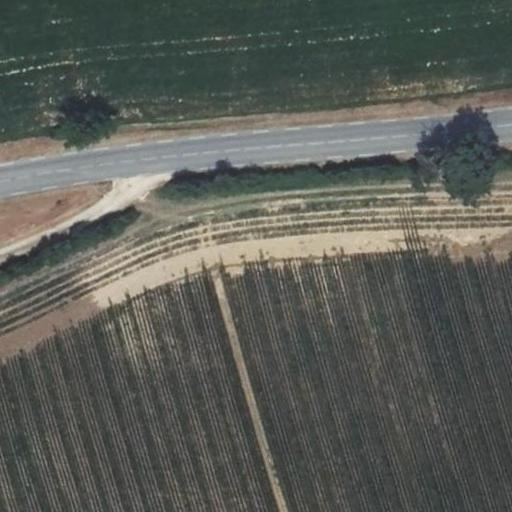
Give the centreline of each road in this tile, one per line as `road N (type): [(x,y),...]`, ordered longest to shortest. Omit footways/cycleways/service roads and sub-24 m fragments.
road 1 (secondary): [(0,182),(212,151),(511,125)]
road 2 (track): [(0,260),(107,213),(139,160)]
